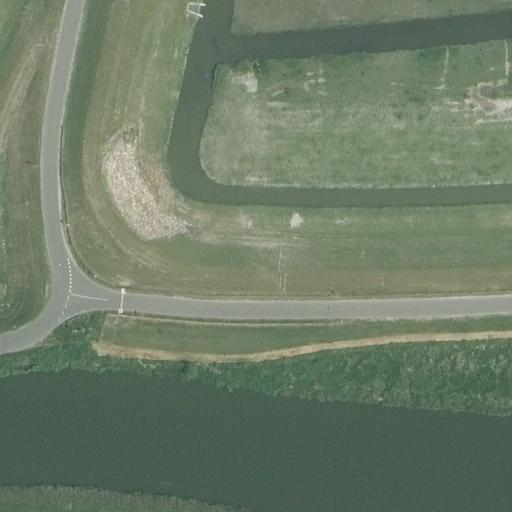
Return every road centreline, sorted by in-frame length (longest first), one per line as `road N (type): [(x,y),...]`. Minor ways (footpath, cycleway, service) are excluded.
road 1 (tertiary): [(511,306),(227,313),(63,296)]
road 2 (tertiary): [(63,296),(51,228),(51,138),(77,0)]
